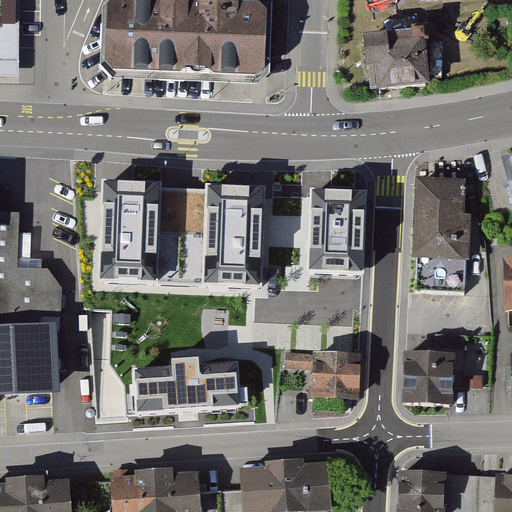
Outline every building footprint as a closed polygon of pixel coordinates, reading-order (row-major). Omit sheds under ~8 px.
[(19,0),(0,0),(0,83),(20,84),(20,69),(20,48),(19,0)] [(199,0),(199,7),(120,5),(105,12),(102,72),(114,82),(254,83),(265,71),(266,19),(256,9),(245,8),(244,0),(199,0)] [(415,0),(416,10),(507,5),(506,0),(415,0)] [(424,30),(365,36),(371,93),(431,86),(424,30)] [(511,162),(499,166),(511,213),(511,162)] [(157,185),(106,183),(103,277),(154,278),(157,185)] [(470,185),(414,184),(413,298),(468,299),(470,185)] [(262,188),(211,187),(208,280),(259,282),(262,188)] [(364,193),(314,191),(311,268),(362,270),(364,193)] [(0,404),(60,401),(57,332),(60,321),(62,291),(47,274),(17,272),(20,215),(0,215),(0,404)] [(511,262),(502,262),(502,314),(511,313),(511,262)] [(431,353),(405,352),(403,406),(455,407),(457,342),(431,341),(431,347),(431,353)] [(359,392),(361,359),(313,357),(311,403),(313,403),(313,416),(343,417),(344,405),(359,406),(359,392)] [(239,410),(236,363),(133,369),(136,416),(239,410)] [(303,464),(285,465),(287,511),(329,511),(327,467),(303,468),(303,464)] [(287,511),(285,465),(264,467),(264,471),(242,472),(244,511),(287,511)] [(173,473),(154,474),(156,511),(199,511),(198,476),(173,478),(173,473)] [(156,511),(154,474),(133,475),(134,480),(111,481),(112,511),(156,511)] [(444,511),(445,479),(397,479),(396,511),(444,511)] [(477,511),(478,479),(445,479),(444,511),(477,511)] [(494,511),(495,482),(495,479),(478,479),(477,511),(494,511)] [(44,480),(25,481),(26,511),(70,511),(69,484),(44,486),(44,480)] [(3,487),(0,487),(0,511),(26,511),(25,481),(3,482),(3,487)] [(511,511),(511,482),(495,482),(494,511),(511,511)]
